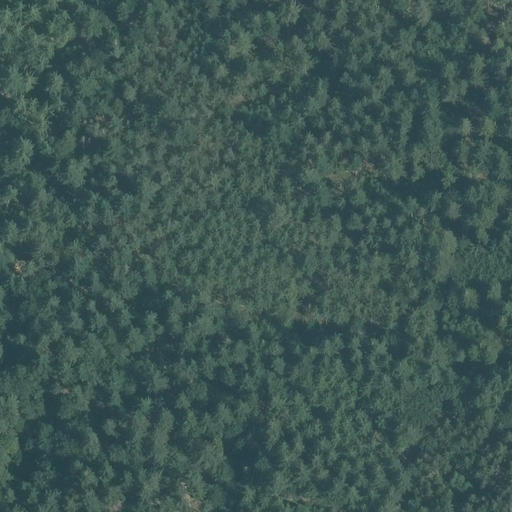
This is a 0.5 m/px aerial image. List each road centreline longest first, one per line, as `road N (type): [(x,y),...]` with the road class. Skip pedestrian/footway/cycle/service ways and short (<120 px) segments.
road 1 (track): [(475,113),(267,2),(233,1),(99,31),(66,77),(16,273)]
road 2 (track): [(511,409),(226,322),(16,273)]
road 3 (track): [(403,511),(475,113)]
road 4 (track): [(7,351),(66,392),(352,511)]
